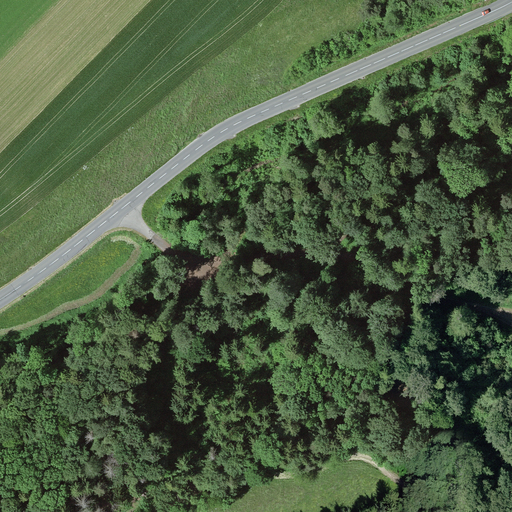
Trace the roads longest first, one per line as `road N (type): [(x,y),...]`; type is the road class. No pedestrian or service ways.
road 1 (secondary): [(0,296),(200,149),(275,105),(508,0)]
road 2 (track): [(123,205),(155,241),(214,264),(356,256),(430,292),(511,317)]
road 3 (track): [(511,183),(384,173),(287,187),(251,208),(214,264)]
